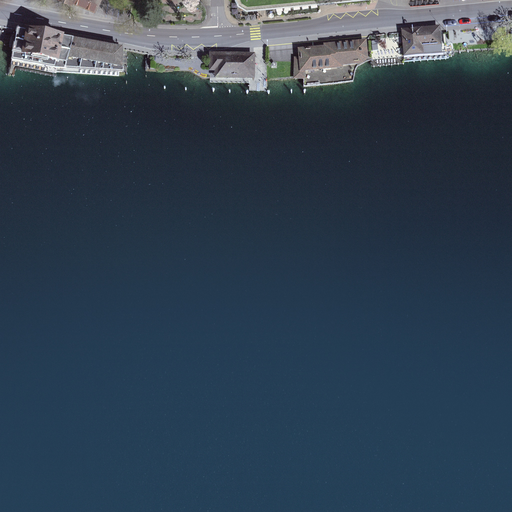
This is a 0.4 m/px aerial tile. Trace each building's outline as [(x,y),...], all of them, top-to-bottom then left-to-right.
[(236,0),(238,4),(246,11),(255,10),(357,0),(236,0)] [(121,50),(18,30),(13,60),(55,68),(55,67),(65,68),(122,72),(121,50)] [(439,30),(402,33),(405,56),(441,52),(439,30)] [(296,59),(295,78),(304,78),(304,70),(341,67),(341,65),(360,63),(360,60),(366,60),(366,59),(365,42),(325,46),(325,48),(300,51),(301,59),(296,59)] [(232,70),(233,55),(220,55),(211,55),(211,70),(220,70),(232,70)] [(233,55),(232,70),(248,71),(248,55),(233,55)]
